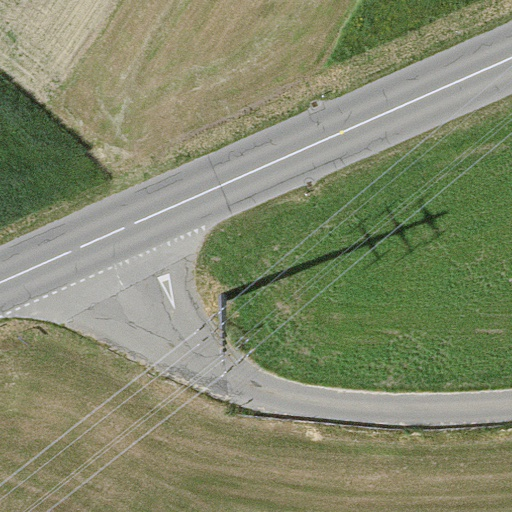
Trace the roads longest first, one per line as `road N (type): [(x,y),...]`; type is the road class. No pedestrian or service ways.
road 1 (unclassified): [(101,238),(138,299),(224,375),(373,423),(511,408)]
road 2 (secondary): [(511,60),(101,238)]
